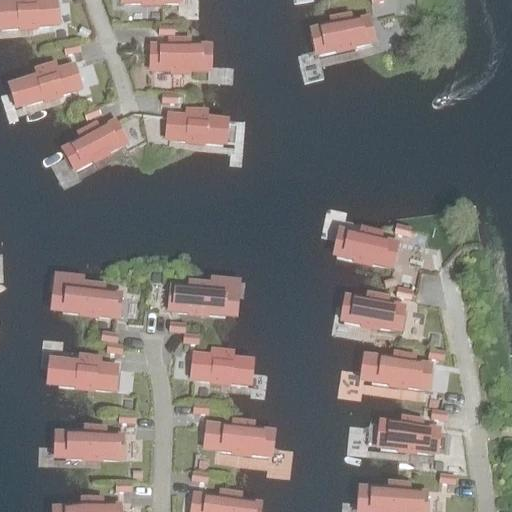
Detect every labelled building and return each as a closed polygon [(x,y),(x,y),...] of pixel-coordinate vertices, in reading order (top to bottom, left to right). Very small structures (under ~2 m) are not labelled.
[(0,8),(0,23),(1,32),(20,30),(20,31),(19,31),(19,32),(37,31),(37,30),(36,30),(36,29),(55,27),(53,5),(35,6),(34,1),(35,1),(35,0),(27,0),(13,1),(13,3),(17,2),(18,7),(0,8)] [(313,34),(318,56),(337,52),(337,53),(336,53),(337,54),(355,50),(354,49),(353,49),(353,48),(372,44),(367,22),(348,26),(347,21),(351,20),(350,19),(329,24),(330,25),(331,25),(332,30),(313,34)] [(153,50),(152,73),(172,74),(172,75),(170,75),(170,76),(189,76),(189,75),(188,75),(188,74),(207,74),(208,52),(189,51),(189,46),(190,46),(190,45),(168,44),(168,46),(172,46),(172,51),(153,50)] [(78,48),(63,51),(64,58),(80,55),(78,48)] [(19,86),(26,108),(44,103),(44,104),(43,104),(43,105),(61,100),(61,99),(60,99),(59,98),(78,93),(71,71),(54,76),(52,71),(53,71),(53,69),(32,76),(32,77),(36,76),(37,81),(19,86)] [(83,117),(85,124),(100,118),(97,111),(83,117)] [(207,118),(207,117),(186,115),(185,116),(189,117),(189,122),(170,120),(168,143),(187,144),(187,145),(186,145),(186,147),(204,148),(204,147),(203,147),(203,146),(222,147),(224,125),(205,123),(206,118),(207,118)] [(75,173),(92,164),(93,165),(92,166),(92,167),(109,158),(108,157),(107,157),(106,156),(123,147),(112,127),(96,136),(94,132),(97,130),(96,129),(77,139),(78,140),(79,140),(81,144),(65,153),(75,173)] [(409,240),(411,233),(395,230),(394,237),(409,240)] [(370,267),(371,266),(389,270),(394,248),(376,244),(377,239),(381,240),(381,238),(360,234),(360,235),(361,235),(360,240),(341,236),(336,258),(355,262),(355,264),(353,263),(353,264),(371,268),(372,267),(370,267)] [(211,288),(190,285),(189,287),(194,287),(193,292),(174,290),(172,313),(191,315),(191,316),(189,316),(189,317),(208,319),(208,318),(207,318),(207,317),(226,319),(229,297),(210,294),(210,289),(211,289),(211,288)] [(101,290),(80,288),(79,289),(84,289),(83,294),(64,293),(62,315),(81,317),(81,318),(80,318),(80,319),(98,321),(98,320),(97,320),(97,318),(117,320),(119,298),(100,296),(100,291),(101,291),(101,290)] [(397,293),(395,299),(411,302),(412,296),(397,293)] [(388,302),(366,298),(366,300),(367,300),(366,305),(347,302),(343,324),(362,327),(362,328),(361,328),(360,329),(379,333),(379,332),(378,331),(378,330),(397,333),(401,311),(382,308),(383,303),(387,304),(388,302)] [(185,328),(169,326),(168,336),(184,338),(185,328)] [(102,336),(100,346),(116,348),(118,337),(102,336)] [(183,339),(182,346),(198,347),(199,340),(183,339)] [(107,349),(106,356),(121,357),(122,350),(107,349)] [(427,363),(442,366),(444,356),(429,353),(427,363)] [(195,360),(193,382),(212,384),(212,385),(211,385),(211,386),(229,388),(229,387),(228,387),(228,386),(247,388),(250,365),(231,363),(231,358),(233,358),(233,357),(211,355),(211,356),(215,356),(214,362),(195,360)] [(374,362),(371,384),(390,387),(389,388),(388,388),(388,389),(406,392),(407,391),(405,391),(406,389),(425,392),(428,370),(409,367),(410,362),(411,362),(412,361),(390,358),(389,359),(393,359),(392,365),(374,362)] [(77,391),(75,391),(75,392),(94,394),(94,393),(93,393),(93,392),(112,394),(114,371),(96,369),(96,364),(100,365),(100,363),(79,361),(78,362),(80,363),(79,368),(60,366),(58,388),(77,390),(77,391)] [(193,409),(192,416),(208,417),(208,411),(193,409)] [(445,426),(446,416),(431,414),(430,424),(445,426)] [(134,418),(119,418),(118,428),(134,428),(134,418)] [(434,456),(436,434),(418,432),(418,427),(422,427),(422,426),(400,424),(400,425),(401,425),(401,430),(382,428),(380,451),(399,453),(399,454),(397,454),(397,455),(416,457),(416,456),(415,456),(415,454),(434,456)] [(217,430),(214,453),(233,455),(233,456),(232,456),(232,457),(250,459),(250,458),(249,458),(249,457),(268,459),(271,437),(252,434),(252,429),(254,429),(254,428),(232,425),(232,427),(236,427),(235,432),(217,430)] [(104,434),(82,433),(82,435),(86,435),(86,440),(67,439),(67,462),(86,462),(86,464),(85,464),(85,465),(103,465),(104,464),(102,464),(102,463),(122,463),(122,441),(103,440),(103,435),(104,435),(104,434)] [(207,487),(208,478),(192,476),(191,485),(207,487)] [(438,487),(454,489),(455,479),(439,478),(438,487)] [(131,496),(131,486),(115,486),(115,497),(131,496)] [(407,490),(385,488),(385,489),(389,490),(388,495),(370,493),(368,511),(423,511),(424,497),(405,496),(405,491),(407,491),(407,490)] [(241,498),(219,496),(219,497),(223,497),(223,502),(204,500),(202,511),(257,511),(258,507),(239,505),(240,499),(241,500),(241,498)]
